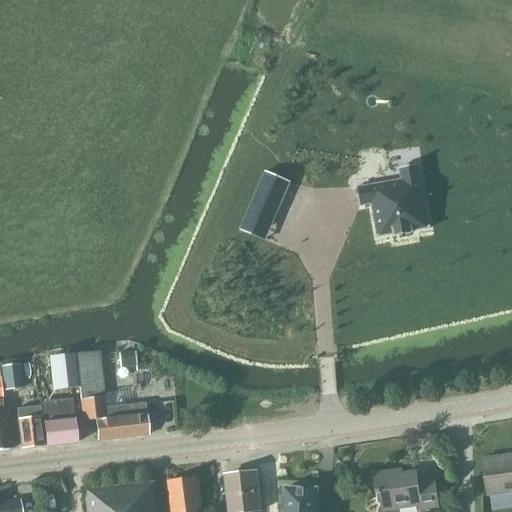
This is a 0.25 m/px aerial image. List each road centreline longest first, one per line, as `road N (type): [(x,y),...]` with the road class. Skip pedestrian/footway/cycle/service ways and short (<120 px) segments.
road 1 (tertiary): [(0,473),(511,405)]
road 2 (unknown): [(329,430),(317,206)]
